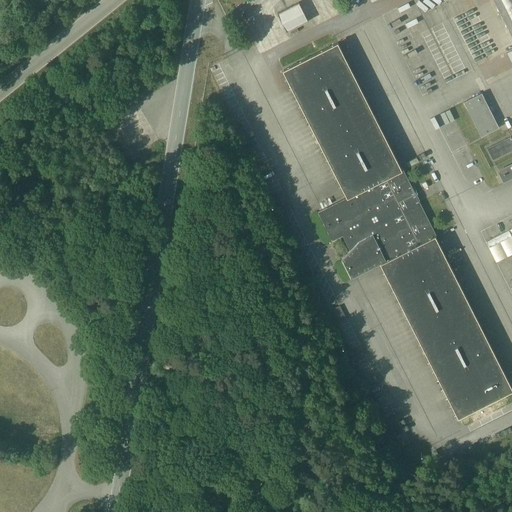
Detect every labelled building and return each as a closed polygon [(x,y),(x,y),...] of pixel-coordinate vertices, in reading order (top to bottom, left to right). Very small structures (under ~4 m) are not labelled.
[(511,0),(494,0),(511,35),(511,0)] [(416,195),(403,169),(402,169),(338,42),(284,69),(348,197),(318,212),(333,241),(343,236),(347,245),(349,243),(353,247),(342,259),(351,278),(381,263),(459,417),(511,390),(511,386),(436,236),(437,235),(419,200),(417,201),(414,196),(416,195)] [(481,136),(499,127),(482,93),(464,102),(481,136)] [(511,139),(511,137),(510,137),(487,149),(493,160),(511,150),(511,139)] [(511,164),(499,171),(504,181),(511,177),(511,164)] [(511,228),(509,230),(486,242),(496,261),(511,253),(511,228)]
